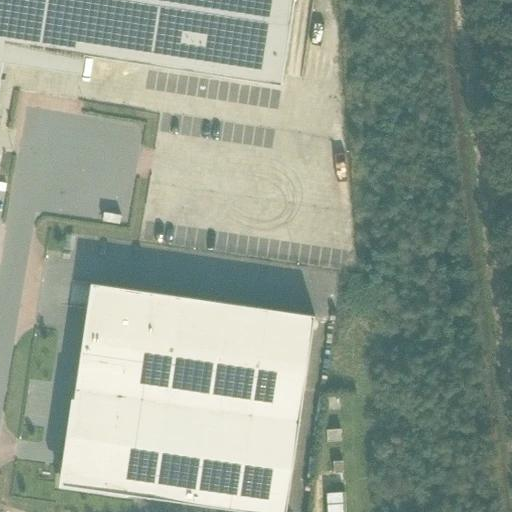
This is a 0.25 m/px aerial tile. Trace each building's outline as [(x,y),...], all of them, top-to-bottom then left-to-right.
[(0,0),(0,80),(6,43),(281,86),(294,0),(0,0)] [(249,511),(286,511),(315,315),(91,283),(61,485),(249,511)] [(339,409),(338,397),(328,398),(329,410),(339,409)] [(341,441),(340,429),(326,430),(327,442),(341,441)] [(343,473),(342,461),(333,461),(333,473),(343,473)] [(345,511),(344,493),(326,494),(327,511),(345,511)]
